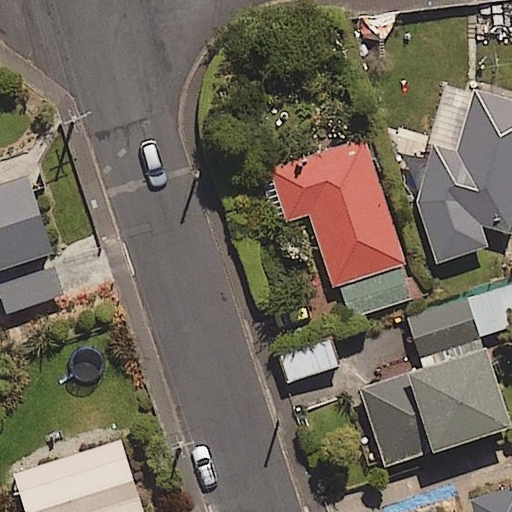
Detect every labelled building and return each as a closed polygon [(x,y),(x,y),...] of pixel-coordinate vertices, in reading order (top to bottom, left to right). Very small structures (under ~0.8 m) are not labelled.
[(486,224),(511,232),(511,91),(473,81),(456,141),(435,135),(415,204),(440,264),(493,242),(486,224)] [(286,218),(310,211),(334,288),(345,285),(354,315),(414,296),(366,138),(270,168),(286,218)] [(0,267),(53,250),(23,158),(0,165),(0,267)] [(511,324),(511,283),(413,315),(424,352),(511,324)] [(339,362),(330,336),(280,353),(288,380),(339,362)] [(509,422),(483,346),(361,387),(387,464),(509,422)] [(143,511),(121,440),(39,466),(33,450),(9,458),(25,511),(143,511)] [(511,511),(511,484),(469,498),(473,511),(436,511),(435,507),(420,511),(511,511)]
